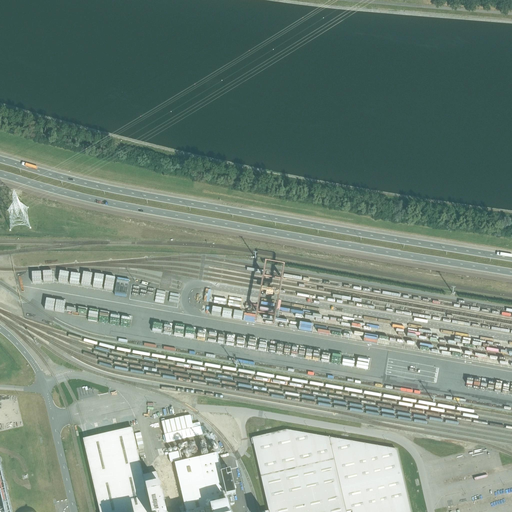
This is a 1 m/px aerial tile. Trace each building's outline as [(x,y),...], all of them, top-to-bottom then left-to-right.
[(126,299),(129,281),(117,278),(114,296),(126,299)] [(176,303),(176,294),(167,294),(167,303),(176,303)] [(100,321),(109,321),(109,313),(100,313),(100,321)] [(118,326),(119,315),(112,314),(111,325),(118,326)] [(164,334),(170,336),(172,326),(165,325),(164,334)] [(354,340),(354,331),(343,331),(342,339),(354,340)] [(323,351),(321,359),(328,361),(330,353),(323,351)] [(167,444),(202,436),(200,424),(193,425),(191,416),(162,423),(167,444)] [(87,440),(83,441),(99,511),(166,511),(157,474),(144,477),(133,430),(87,440)] [(286,431),(252,440),(268,511),(409,511),(396,451),(286,431)] [(178,453),(168,455),(170,464),(180,461),(178,453)] [(229,511),(216,455),(175,465),(185,511),(229,511)] [(12,511),(0,458),(0,493),(0,494),(0,493),(0,496),(1,496),(3,508),(2,508),(2,510),(0,510),(0,511),(12,511)]
